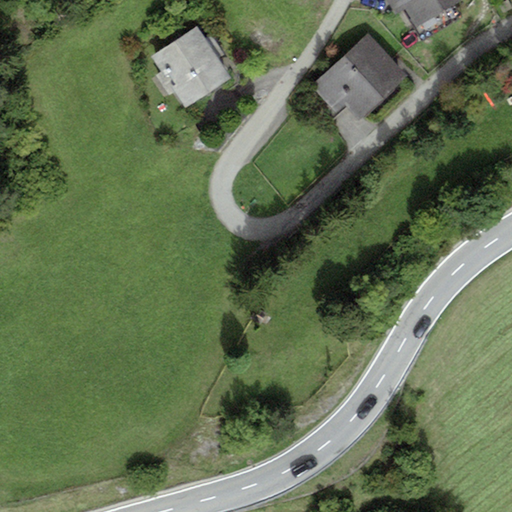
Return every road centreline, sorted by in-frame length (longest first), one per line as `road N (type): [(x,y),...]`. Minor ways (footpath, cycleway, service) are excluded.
road 1 (residential): [(511,28),(446,71),(287,216),(247,227),(226,215),(227,172),(342,0)]
road 2 (secondary): [(158,511),(280,474),(317,450),(360,409),(432,297),(511,230)]
